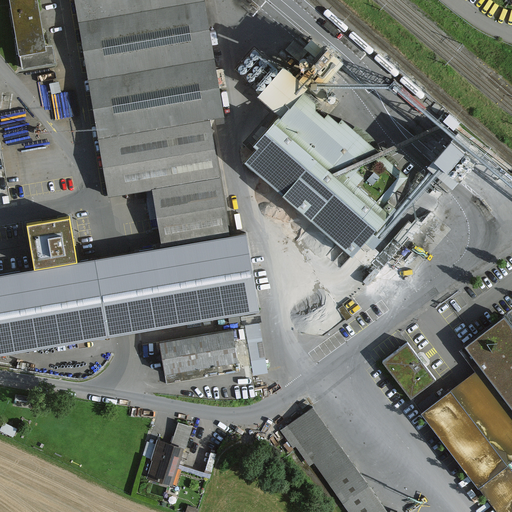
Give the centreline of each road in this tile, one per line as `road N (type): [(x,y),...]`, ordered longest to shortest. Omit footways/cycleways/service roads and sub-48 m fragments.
road 1 (unknown): [(212,0),(309,383)]
road 2 (track): [(344,359),(464,511)]
